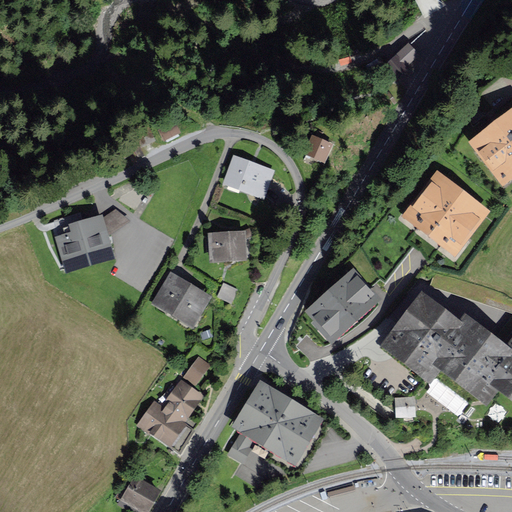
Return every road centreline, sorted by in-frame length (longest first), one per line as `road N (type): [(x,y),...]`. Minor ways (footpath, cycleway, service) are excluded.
road 1 (residential): [(0,229),(203,138),(229,132),(263,140),(290,165),(302,195),(293,239),(247,332),(260,352)]
road 2 (primary): [(260,352),(471,0)]
road 3 (unclassified): [(450,511),(406,479),(329,397),(260,352)]
road 4 (primary): [(260,352),(165,511)]
